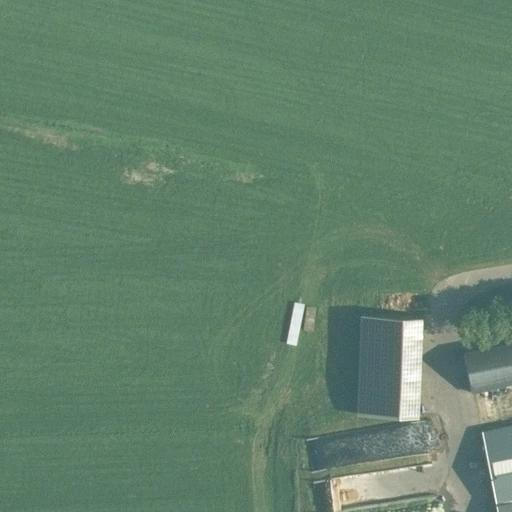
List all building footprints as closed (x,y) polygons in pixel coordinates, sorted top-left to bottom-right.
[(355,412),(416,414),(419,313),(359,311),(355,412)] [(469,390),(511,381),(511,338),(461,348),(469,390)] [(388,444),(386,416),(364,417),(365,445),(388,444)] [(511,511),(511,422),(480,429),(496,511),(511,511)] [(442,511),(439,502),(414,511),(413,511),(442,511)]
